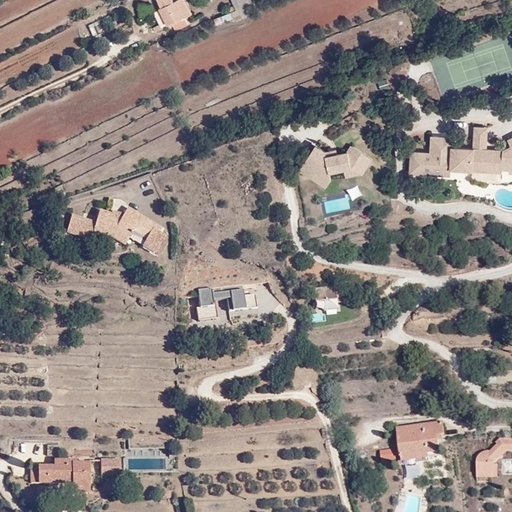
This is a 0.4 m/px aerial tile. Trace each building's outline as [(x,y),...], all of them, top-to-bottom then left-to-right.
[(170,23),(172,28),(186,22),(183,14),(191,10),(186,0),(155,0),(157,4),(152,6),(157,21),(153,24),(155,30),(170,23)] [(252,1),(251,0),(234,0),(235,2),(231,5),(232,8),(252,1)] [(232,8),(218,14),(220,20),(237,15),(237,21),(255,12),(252,1),(232,8)] [(430,147),(411,146),(410,170),(451,172),(452,165),(503,169),(503,165),(509,165),(509,169),(511,169),(511,132),(509,134),(511,141),(504,144),(504,145),(488,144),(489,122),(475,122),(473,143),(455,142),(456,132),(431,132),(430,147)] [(302,167),(300,171),(326,188),(331,181),(363,174),(374,159),(352,145),(348,151),(326,156),(327,152),(320,147),(317,145),(306,160),(302,167)] [(96,222),(72,215),(67,233),(90,240),(92,232),(111,238),(125,246),(133,233),(146,240),(143,247),(155,255),(166,236),(160,233),(163,229),(129,208),(125,214),(112,211),(112,213),(100,210),(96,222)] [(314,288),(316,313),(310,314),(311,323),(325,322),(324,311),(338,310),(336,286),(314,288)] [(257,308),(256,294),(244,295),(244,290),(213,293),(213,287),(198,289),(200,306),(196,306),(198,321),(216,319),(214,300),(232,298),(233,310),(257,308)] [(394,429),(399,455),(438,450),(437,436),(444,435),(442,420),(394,429)] [(507,447),(511,446),(511,435),(500,436),(500,441),(480,454),(481,472),(494,471),(495,456),(507,447)] [(397,447),(379,449),(381,465),(398,463),(397,447)] [(127,457),(127,470),(165,471),(166,450),(140,449),(140,458),(127,457)] [(94,470),(114,471),(114,454),(94,454),(94,470)] [(30,469),(23,469),(24,478),(65,478),(65,487),(83,487),(83,458),(70,458),(71,455),(48,455),(47,461),(31,461),(30,469)] [(25,461),(23,469),(30,469),(31,461),(25,461)] [(183,511),(187,511),(192,511),(190,499),(182,500),(183,511)]
